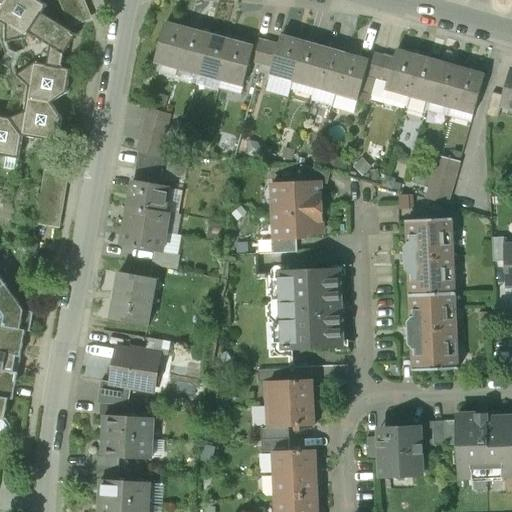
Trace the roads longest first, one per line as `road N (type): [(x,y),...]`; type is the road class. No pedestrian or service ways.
road 1 (residential): [(43,511),(122,0)]
road 2 (residential): [(374,391),(360,211)]
road 3 (residential): [(374,391),(511,387)]
road 4 (residential): [(347,511),(344,411),(374,391)]
road 5 (tertiary): [(511,32),(387,0)]
